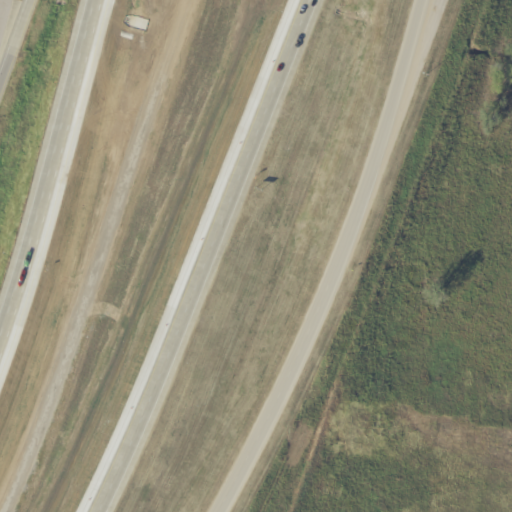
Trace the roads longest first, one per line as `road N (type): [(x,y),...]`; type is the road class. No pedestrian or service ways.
road 1 (motorway): [(95,511),(159,379),(313,0)]
road 2 (motorway): [(95,0),(0,333)]
road 3 (motorway): [(331,286),(433,0)]
road 4 (motorway): [(216,511),(331,286)]
